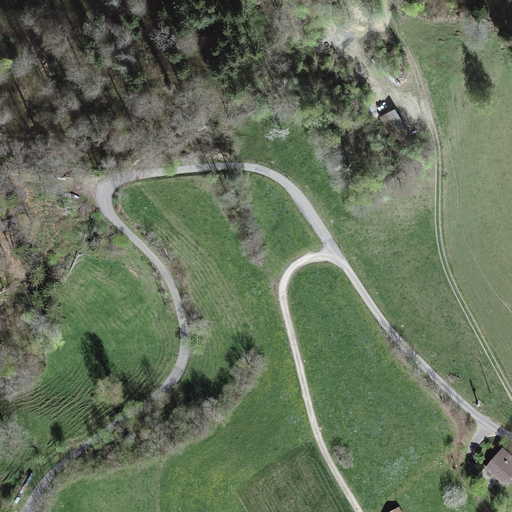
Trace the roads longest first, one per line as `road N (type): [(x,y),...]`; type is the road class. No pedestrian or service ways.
road 1 (unclassified): [(511,437),(472,412),(402,346),(286,183),(253,167),(153,172),(112,185),(106,202),(174,290),(181,362),(157,395),(51,474),(31,511)]
road 2 (track): [(511,391),(444,264),(435,141),(384,0)]
road 3 (track): [(358,511),(316,429),(282,298),(298,262),(336,253)]
